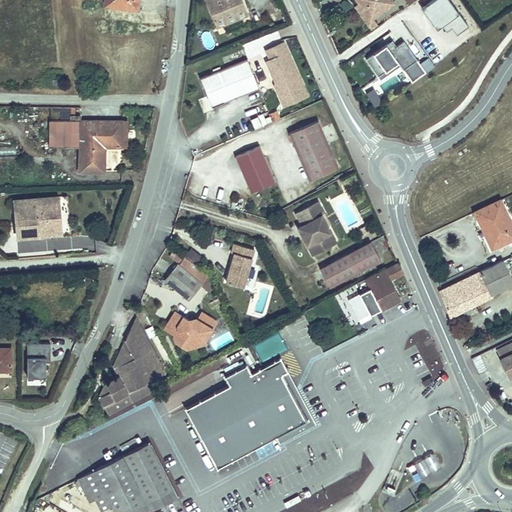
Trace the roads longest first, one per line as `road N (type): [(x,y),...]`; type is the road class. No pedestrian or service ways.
road 1 (tertiary): [(393,184),(397,223),(468,386)]
road 2 (residential): [(41,419),(60,410),(124,253)]
road 3 (unknown): [(296,273),(266,232),(145,191)]
road 4 (tertiary): [(297,0),(346,111),(379,152)]
road 5 (unknown): [(150,175),(266,131),(281,140),(292,165)]
road 6 (residential): [(0,93),(168,97)]
road 7 (residential): [(124,253),(168,97)]
road 8 (residential): [(0,263),(124,253)]
